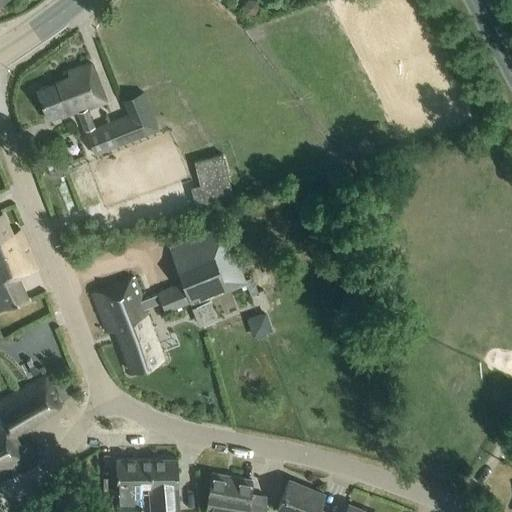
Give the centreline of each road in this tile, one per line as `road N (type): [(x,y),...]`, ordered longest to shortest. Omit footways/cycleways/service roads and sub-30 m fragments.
road 1 (unclassified): [(460,511),(362,471),(159,426)]
road 2 (unclassified): [(108,400),(0,115)]
